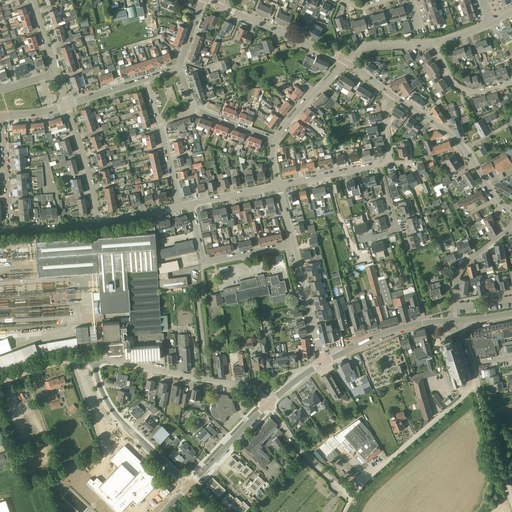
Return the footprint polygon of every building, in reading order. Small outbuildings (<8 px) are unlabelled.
[(137,11),(137,12),(138,15),(138,16),(144,15),(142,6),(144,6),(143,1),(142,1),(142,0),(134,0),(137,11)] [(151,0),(153,7),(154,12),(159,12),(158,6),(160,6),(167,9),(174,12),(175,0),(151,0)] [(310,0),(299,0),(297,5),(298,5),(300,6),(301,4),(304,5),(302,10),(301,12),(302,13),(304,14),(306,11),(309,5),(309,4),(310,0)] [(310,0),(309,4),(309,5),(312,6),(310,10),(313,11),(311,16),(314,17),(316,13),(318,8),(319,6),(316,5),(317,0),(310,0)] [(261,16),(265,6),(261,4),(262,2),(260,1),(258,6),(255,11),(258,13),(258,14),(261,16)] [(473,3),(472,3),(471,3),(471,1),(460,4),(457,5),(459,10),(462,9),(462,10),(474,6),(473,3)] [(318,8),(316,13),(314,17),(317,18),(319,13),(325,15),(326,12),(327,13),(330,5),(324,2),(322,5),(320,4),(319,6),(318,8)] [(439,3),(436,4),(424,8),(426,14),(427,13),(438,10),(441,9),(439,3)] [(403,9),(404,8),(405,8),(403,4),(400,5),(400,7),(396,8),(399,17),(405,15),(403,9)] [(20,14),(27,12),(25,6),(14,10),(15,13),(19,12),(20,14)] [(273,7),(271,6),(270,8),(265,6),(261,16),(265,17),(265,16),(269,17),(271,12),(273,7)] [(464,16),(475,12),(474,12),(473,10),(475,10),(474,6),(462,10),(464,16)] [(58,11),(61,10),(61,7),(55,9),(49,11),(51,17),(59,15),(58,11)] [(399,17),(396,8),(393,9),(392,8),(389,9),(390,13),(391,12),(393,19),(399,17)] [(285,15),(280,13),(281,11),(279,10),(277,14),(274,20),(278,21),(277,23),(280,24),(285,15)] [(386,21),(384,14),(385,14),(384,10),(380,11),(381,13),(377,14),(380,23),(381,26),(387,24),(386,21)] [(440,16),(438,10),(427,13),(428,15),(427,16),(428,19),(429,19),(440,16)] [(27,12),(20,14),(22,20),(29,18),(27,12)] [(475,16),(477,15),(475,12),(464,16),(465,21),(476,18),(475,16)] [(217,17),(212,15),(211,14),(210,17),(207,15),(202,25),(202,27),(206,29),(207,28),(209,29),(212,28),(214,24),(217,17)] [(292,15),(290,14),(289,17),(285,15),(280,24),(284,26),(285,24),(288,26),(290,20),(292,15)] [(380,23),(377,14),(373,15),(373,14),(369,15),(371,19),(372,18),(374,25),(380,23)] [(59,15),(51,17),(53,24),(65,20),(64,17),(62,18),(60,19),(59,15)] [(346,19),(343,20),(342,16),(335,18),(338,27),(341,26),(342,30),(349,27),(346,19)] [(366,27),(364,21),(365,20),(364,16),(361,18),(362,19),(357,20),(360,29),(366,27)] [(429,19),(430,21),(429,21),(431,29),(443,25),(442,21),(441,21),(440,16),(429,19)] [(360,29),(357,20),(354,22),(353,20),(350,21),(351,25),(352,25),(354,31),(360,29)] [(232,24),(225,21),(223,25),(219,34),(223,36),(224,33),(222,33),(223,30),(228,32),(229,29),(231,24),(232,24)] [(316,39),(323,28),(314,22),(307,33),(316,39)] [(31,24),(24,26),(25,30),(21,31),(22,33),(33,29),(31,24)] [(57,35),(64,32),(63,29),(67,27),(66,25),(61,26),(55,28),(57,35)] [(180,25),(178,29),(177,31),(185,34),(187,28),(180,25)] [(252,36),(246,33),(247,31),(240,27),(235,38),(243,41),(248,44),(252,36)] [(508,40),(511,38),(506,28),(501,31),(504,37),(500,39),(503,44),(507,42),(509,41),(508,40)] [(72,37),(71,36),(70,36),(68,31),(64,32),(57,35),(59,41),(66,38),(67,41),(73,39),(72,37)] [(177,31),(175,37),(183,40),(185,34),(177,31)] [(201,36),(196,34),(194,40),(201,43),(205,44),(206,41),(211,42),(212,37),(207,35),(202,33),(201,36)] [(37,41),(35,35),(29,37),(23,38),(24,41),(28,39),(29,43),(37,41)] [(183,40),(175,37),(174,41),(170,40),(169,42),(175,44),(180,46),(183,40)] [(252,50),(272,43),(270,37),(261,40),(262,43),(251,47),(251,49),(252,50)] [(486,39),(481,41),(483,48),(486,47),(487,48),(489,47),(488,45),(486,39)] [(199,49),(201,43),(194,40),(192,46),(199,49)] [(38,46),(38,45),(37,41),(29,43),(30,47),(26,48),(27,50),(33,48),(38,46)] [(220,42),(214,41),(211,51),(216,52),(220,42)] [(480,57),(483,56),(481,52),(484,51),(483,48),(481,41),(475,43),(479,53),(475,55),(477,62),(478,62),(478,63),(481,62),(481,61),(481,60),(480,57)] [(63,53),(70,51),(69,47),(73,46),(72,43),(67,45),(61,47),(63,53)] [(260,52),(265,50),(265,52),(274,50),(272,43),(252,50),(250,51),(252,57),(256,55),(261,54),(260,52)] [(192,46),(190,52),(197,55),(198,52),(202,53),(206,54),(207,51),(203,50),(199,49),(192,46)] [(464,48),(464,47),(458,49),(462,58),(465,57),(466,59),(473,56),(470,46),(464,48)] [(140,48),(139,47),(135,48),(137,55),(139,54),(141,62),(138,63),(140,70),(147,68),(140,48)] [(153,66),(150,59),(147,60),(143,47),(140,48),(147,68),(153,66)] [(155,53),(156,57),(157,57),(159,64),(165,62),(163,55),(159,56),(158,52),(157,48),(156,48),(154,49),(155,53)] [(81,54),(80,52),(76,53),(75,49),(70,51),(63,53),(65,60),(72,57),(76,56),(81,54)] [(170,54),(168,49),(165,50),(166,54),(163,55),(165,62),(171,60),(170,54)] [(458,49),(456,50),(453,51),(454,54),(450,56),(453,65),(459,63),(458,59),(462,58),(458,49)] [(432,56),(431,56),(428,51),(421,56),(419,53),(415,55),(419,60),(422,58),(424,61),(427,60),(432,56)] [(201,56),(197,55),(190,52),(187,58),(195,61),(194,64),(201,67),(202,63),(199,62),(201,56)] [(419,60),(415,55),(412,57),(410,53),(404,56),(410,66),(419,60)] [(328,63),(329,62),(316,56),(315,60),(307,56),(304,62),(302,66),(315,72),(317,68),(322,71),(323,68),(326,69),(328,63)] [(32,59),(30,59),(30,57),(24,58),(25,61),(20,63),(21,66),(23,74),(29,72),(27,65),(30,64),(30,66),(34,64),(32,59)] [(43,59),(42,59),(42,57),(35,59),(36,62),(33,62),(35,69),(38,68),(38,69),(45,67),(43,59)] [(75,63),(73,57),(72,57),(65,60),(67,66),(75,63)] [(157,57),(156,57),(154,58),(150,59),(153,66),(159,64),(157,57)] [(435,62),(433,63),(431,59),(421,65),(426,73),(437,66),(435,62)] [(231,68),(228,61),(221,63),(223,71),(231,68)] [(370,62),(367,67),(367,68),(367,69),(369,70),(372,72),(375,68),(378,71),(380,73),(382,74),(389,72),(384,69),(387,65),(384,62),(382,64),(378,61),(376,61),(375,63),(373,62),(372,62),(371,63),(370,62)] [(78,62),(75,63),(67,66),(69,72),(75,70),(80,68),(80,66),(79,66),(78,62)] [(126,67),(124,63),(118,65),(120,71),(122,77),(128,75),(126,67)] [(140,70),(138,63),(132,65),(134,72),(140,70)] [(113,64),(107,66),(109,72),(105,74),(108,81),(114,79),(112,73),(112,72),(116,71),(113,64)] [(134,72),(132,65),(126,67),(128,75),(134,72)] [(21,66),(15,68),(17,76),(23,74),(21,66)] [(108,81),(105,74),(104,68),(100,70),(98,66),(93,67),(94,70),(96,75),(99,74),(102,83),(108,81)] [(437,72),(440,70),(437,66),(426,73),(431,80),(438,76),(439,75),(437,72)] [(506,67),(501,68),(500,69),(503,79),(509,77),(506,67)] [(503,79),(500,69),(498,70),(494,71),(494,69),(494,70),(494,71),(497,79),(497,81),(503,79)] [(494,71),(494,70),(488,72),(491,81),(497,79),(494,71)] [(199,78),(197,73),(197,71),(188,74),(190,80),(199,78)] [(491,81),(488,72),(482,74),(486,83),(491,81)] [(83,75),(82,73),(71,77),(73,83),(80,81),(79,77),(83,75)] [(343,87),(344,85),(348,79),(342,75),(338,81),(341,83),(339,85),(343,87)] [(475,75),(478,85),(479,87),(483,85),(480,77),(478,78),(477,75),(475,75)] [(421,82),(417,77),(409,85),(405,76),(390,83),(393,91),(401,86),(404,92),(402,93),(405,98),(410,93),(414,89),(421,82)] [(435,89),(445,82),(442,78),(440,80),(438,76),(431,80),(433,84),(432,84),(435,89)] [(199,78),(190,80),(192,86),(201,83),(204,82),(203,79),(200,80),(199,78)] [(352,92),(350,90),(351,87),(354,82),(348,79),(344,85),(343,87),(349,91),(347,95),(346,94),(343,99),(347,101),(352,92)] [(82,87),(80,81),(73,83),(75,89),(82,87)] [(445,88),(448,86),(445,82),(435,89),(437,93),(439,92),(441,95),(442,95),(447,92),(445,88)] [(209,87),(208,84),(202,86),(201,83),(192,86),(194,92),(209,87)] [(299,88),(295,84),(293,86),(296,89),(294,91),(299,96),(303,92),(299,88)] [(212,86),(209,87),(194,92),(196,98),(214,92),(212,86)] [(248,109),(250,110),(252,111),(259,91),(260,89),(264,90),(266,86),(256,88),(250,104),(249,108),(248,109)] [(366,89),(359,86),(356,91),(356,92),(362,96),(366,89)] [(225,94),(223,89),(219,90),(214,92),(196,98),(198,104),(217,98),(216,96),(220,94),(221,95),(225,94)] [(366,89),(362,96),(368,99),(372,93),(366,89)] [(415,104),(421,94),(418,92),(415,90),(413,93),(411,97),(412,97),(410,100),(415,104)] [(135,99),(142,97),(140,91),(128,94),(130,100),(135,99)] [(294,91),(292,93),(292,94),(288,91),(286,93),(295,101),(299,96),(294,91)] [(339,103),(336,101),(332,96),(329,99),(323,92),(318,98),(323,103),(327,106),(329,108),(333,104),(334,105),(335,104),(337,106),(339,103)] [(352,92),(347,101),(349,102),(355,93),(352,92)] [(491,94),(494,104),(496,103),(500,102),(497,92),(491,94)] [(425,101),(427,98),(424,96),(421,94),(415,104),(420,107),(422,104),(423,105),(425,101)] [(489,106),(492,104),(494,104),(491,94),(485,96),(488,104),(489,106)] [(487,109),(486,109),(484,106),(488,104),(485,96),(485,95),(479,97),(485,112),(487,111),(487,109)] [(482,111),(481,111),(482,113),(485,112),(479,97),(473,99),(477,108),(481,107),(482,111)] [(263,98),(261,101),(263,102),(265,104),(270,108),(272,105),(263,98)] [(282,105),(288,110),(292,105),(283,98),(281,99),(284,102),(282,105)] [(323,103),(318,98),(313,103),(318,108),(323,103)] [(126,108),(126,110),(133,108),(134,111),(138,110),(145,108),(144,102),(136,104),(133,105),(129,107),(126,108)] [(227,115),(230,108),(227,107),(228,103),(225,102),(224,107),(221,113),(227,115)] [(233,117),(237,107),(234,105),(235,103),(232,102),(231,105),(230,108),(227,115),(233,117)] [(282,105),(281,106),(280,108),(277,105),(275,107),(284,115),(288,110),(282,105)] [(436,105),(431,109),(441,123),(446,119),(443,114),(436,105)] [(409,115),(405,112),(395,106),(391,113),(397,116),(391,126),(397,130),(409,115)] [(248,109),(249,108),(247,108),(246,110),(244,110),(245,109),(242,108),(240,113),(238,119),(244,121),(246,114),(247,112),(248,109)] [(317,115),(309,108),(305,112),(310,117),(312,114),(316,117),(317,115)] [(85,120),(92,118),(92,116),(91,112),(83,115),(85,120)] [(251,112),(250,116),(246,114),(244,121),(250,123),(254,113),(251,112)] [(270,114),(269,116),(268,117),(277,124),(280,119),(272,112),(270,114)] [(310,117),(305,112),(301,117),(309,124),(311,122),(308,120),(310,117)] [(355,112),(348,114),(350,121),(357,120),(355,112)] [(383,120),(382,116),(381,113),(364,117),(365,121),(365,120),(366,124),(377,122),(383,120)] [(480,132),(479,133),(482,137),(489,133),(486,127),(484,123),(487,122),(487,123),(496,118),(494,113),(480,120),(475,123),(480,132)] [(138,123),(141,122),(149,120),(147,114),(140,116),(137,117),(132,118),(133,118),(133,121),(137,119),(138,123)] [(461,120),(460,121),(461,125),(463,124),(462,123),(472,120),(471,119),(469,114),(461,117),(462,120),(461,120)] [(92,118),(85,120),(87,126),(98,122),(97,119),(101,118),(100,115),(96,117),(92,118)] [(414,124),(417,120),(411,116),(406,123),(406,124),(405,126),(410,130),(408,133),(410,137),(416,134),(420,128),(414,124)] [(454,128),(461,125),(460,121),(458,116),(456,117),(451,119),(454,128)] [(63,123),(61,117),(55,119),(58,129),(58,130),(66,127),(65,123),(63,123)] [(189,117),(182,119),(185,126),(191,124),(191,123),(189,117)] [(277,124),(268,117),(267,119),(266,120),(266,119),(264,122),(273,128),(277,124)] [(197,124),(197,125),(203,127),(206,120),(200,118),(199,119),(196,118),(194,123),(197,124)] [(49,124),(52,131),(57,130),(58,129),(55,119),(54,119),(48,121),(49,124)] [(182,119),(176,121),(179,131),(183,130),(182,127),(185,126),(182,119)] [(138,123),(139,126),(138,126),(139,129),(143,127),(143,128),(150,126),(149,120),(141,122),(138,123)] [(203,127),(209,129),(212,122),(206,120),(203,127)] [(176,121),(169,123),(170,127),(171,130),(175,129),(176,132),(171,133),(172,137),(178,135),(180,134),(179,131),(176,121)] [(294,126),(299,130),(302,127),(305,130),(306,128),(297,121),(294,126)] [(98,122),(87,126),(89,132),(94,130),(100,128),(99,125),(98,122)] [(26,130),(26,128),(25,124),(19,124),(20,131),(20,135),(24,135),(24,137),(27,137),(27,142),(30,142),(29,135),(26,135),(26,131),(26,130)] [(220,133),(223,126),(217,124),(215,129),(213,134),(215,135),(217,131),(220,133)] [(461,125),(454,128),(458,136),(465,133),(461,125)] [(228,128),(223,126),(220,133),(223,134),(222,137),(225,138),(226,134),(228,128)] [(290,131),(298,138),(300,135),(297,133),(299,130),(294,126),(290,131)] [(370,139),(369,135),(379,133),(377,126),(371,127),(362,129),(364,136),(361,137),(362,141),(370,139)] [(127,128),(124,129),(123,127),(120,128),(121,132),(122,132),(123,137),(126,137),(130,136),(136,135),(135,128),(128,130),(129,134),(127,128)] [(239,132),(233,130),(231,135),(229,140),(232,141),(233,137),(236,139),(239,132)] [(99,136),(102,135),(101,132),(96,134),(90,136),(92,142),(100,140),(99,136)] [(236,139),(239,140),(238,143),(241,144),(245,134),(239,132),(236,139)] [(147,141),(154,139),(153,133),(147,134),(141,135),(142,138),(146,137),(147,141)] [(253,145),(256,138),(250,136),(246,146),(248,147),(250,144),(253,145)] [(257,151),(261,141),(261,140),(256,138),(253,145),(256,146),(255,150),(257,151)] [(433,146),(431,141),(430,138),(423,141),(429,156),(452,147),(449,140),(433,146)] [(63,148),(70,146),(68,139),(60,141),(59,139),(53,140),(53,141),(54,143),(58,142),(60,149),(63,148)] [(156,146),(154,139),(147,141),(147,145),(143,146),(144,148),(156,146)] [(181,142),(185,142),(185,139),(182,139),(181,140),(179,140),(173,141),(174,147),(182,146),(181,142)] [(100,140),(92,142),(94,148),(105,145),(105,142),(101,143),(100,140)] [(383,154),(382,148),(385,148),(384,141),(377,143),(378,147),(374,148),(376,156),(383,154)] [(411,154),(408,154),(407,148),(409,147),(408,141),(401,143),(402,148),(399,148),(400,156),(401,156),(402,156),(403,156),(403,155),(404,155),(405,159),(412,158),(411,154)] [(364,158),(371,157),(369,150),(372,149),(371,143),(365,144),(366,147),(366,150),(363,151),(362,151),(364,158)] [(24,152),(24,148),(23,144),(21,144),(17,145),(17,147),(14,147),(15,153),(24,152)] [(487,151),(483,145),(482,144),(479,146),(480,148),(476,150),(480,156),(487,151)] [(70,146),(63,148),(65,155),(72,152),(70,146)] [(359,159),(358,151),(357,151),(357,148),(353,149),(354,152),(347,154),(348,160),(352,160),(352,161),(359,159)] [(111,156),(109,150),(107,150),(101,152),(96,153),(97,159),(105,157),(111,156)] [(150,159),(158,157),(157,151),(145,153),(146,156),(150,155),(150,159)] [(327,166),(325,157),(325,156),(324,156),(324,152),(319,153),(320,156),(318,157),(319,161),(320,167),(327,166)] [(348,160),(347,154),(341,155),(340,152),(336,153),(337,156),(338,164),(346,162),(346,161),(348,160)] [(511,166),(511,163),(510,159),(506,153),(487,164),(482,166),(485,173),(496,168),(498,171),(499,170),(501,173),(511,166)] [(333,165),(332,158),(331,158),(331,154),(324,155),(325,156),(325,157),(327,166),(333,165)] [(461,165),(460,164),(458,161),(453,155),(445,160),(452,171),(461,165)] [(188,158),(183,159),(182,156),(176,157),(178,165),(183,164),(184,166),(185,165),(189,165),(189,163),(188,158)] [(105,157),(97,159),(99,166),(105,164),(111,162),(110,160),(106,161),(105,157)] [(150,159),(151,162),(152,165),(159,164),(158,157),(150,159)] [(69,167),(76,165),(74,158),(68,160),(67,160),(66,160),(65,158),(59,160),(59,162),(63,161),(65,168),(69,167)] [(308,170),(315,168),(314,162),(313,162),(313,158),(310,158),(311,162),(307,163),(308,170)] [(297,172),(296,165),(295,165),(294,159),(291,160),(292,164),(289,165),(291,173),(297,172)] [(308,170),(307,163),(304,164),(303,160),(300,160),(301,164),(302,171),(308,170)] [(289,165),(289,163),(288,162),(286,163),(285,164),(284,161),(282,162),(284,175),(291,173),(289,165)] [(265,179),(262,164),(262,163),(257,164),(258,169),(259,168),(260,173),(257,173),(257,174),(258,180),(265,179)] [(186,170),(191,169),(190,164),(189,165),(185,165),(184,166),(179,167),(181,178),(188,176),(186,170)] [(424,164),(417,165),(420,173),(423,172),(424,173),(425,178),(429,177),(427,172),(426,170),(424,164)] [(76,165),(69,167),(70,170),(63,172),(65,178),(70,177),(70,174),(78,172),(76,165)] [(230,169),(229,167),(225,167),(227,174),(227,176),(231,176),(233,185),(240,184),(239,180),(240,180),(237,168),(235,169),(230,169)] [(109,171),(113,170),(112,168),(106,169),(100,170),(102,177),(110,175),(109,171)] [(215,181),(213,174),(211,175),(210,169),(205,170),(206,176),(204,176),(206,186),(209,186),(209,190),(216,189),(215,183),(215,181)] [(253,175),(253,174),(251,169),(248,169),(249,175),(246,176),(247,182),(254,181),(253,175)] [(162,176),(161,170),(153,172),(154,175),(150,176),(151,179),(156,178),(162,176)] [(459,186),(472,177),(468,171),(462,174),(464,177),(460,180),(458,177),(455,179),(454,179),(459,186)] [(408,182),(406,175),(406,174),(401,176),(399,172),(395,173),(395,172),(390,173),(391,174),(387,175),(391,186),(390,186),(393,197),(399,195),(395,182),(397,182),(398,186),(403,184),(404,188),(409,186),(408,182)] [(205,191),(204,184),(201,184),(198,173),(194,174),(196,181),(197,181),(197,184),(197,186),(198,192),(205,191)] [(227,176),(227,174),(222,175),(222,173),(216,174),(217,180),(221,179),(222,187),(229,186),(227,176)] [(415,180),(413,173),(406,175),(413,194),(414,195),(415,195),(415,193),(417,192),(415,186),(414,187),(412,183),(413,183),(412,181),(415,180)] [(114,178),(113,174),(110,175),(102,177),(103,183),(109,181),(115,180),(114,178)] [(190,188),(189,186),(186,187),(185,180),(188,179),(188,176),(181,178),(184,195),(191,194),(190,188)] [(74,186),(81,184),(80,177),(72,179),(74,186)] [(472,177),(459,186),(457,187),(460,190),(469,184),(471,188),(476,184),(472,177)] [(442,183),(444,187),(447,185),(452,182),(450,178),(444,182),(442,183)] [(354,180),(349,181),(347,181),(349,187),(349,189),(353,189),(354,194),(358,193),(357,188),(356,188),(354,180)] [(509,184),(503,193),(509,196),(511,190),(511,181),(509,184)] [(509,184),(506,182),(505,185),(502,183),(500,182),(497,183),(495,184),(493,186),(503,193),(509,184)] [(339,183),(333,184),(335,195),(339,194),(339,197),(343,197),(342,190),(341,191),(339,183)] [(433,187),(436,194),(437,196),(442,194),(439,189),(444,187),(442,183),(439,185),(433,187)] [(81,184),(74,186),(72,187),(74,194),(68,195),(65,195),(65,196),(65,198),(69,198),(69,197),(75,196),(74,194),(76,193),(83,191),(81,184)] [(113,189),(117,188),(116,185),(111,187),(105,188),(106,194),(114,192),(113,189)] [(322,200),(319,187),(313,188),(315,196),(315,198),(316,198),(316,201),(319,200),(322,200)] [(146,189),(147,194),(145,195),(144,195),(146,203),(153,202),(152,196),(152,194),(153,194),(152,188),(146,189)] [(167,199),(166,192),(161,193),(160,190),(157,191),(159,200),(167,199)] [(308,201),(306,191),(306,190),(299,191),(301,201),(302,202),(308,201)] [(484,197),(481,191),(461,200),(453,204),(455,209),(460,207),(464,205),(465,207),(484,197)] [(139,198),(139,197),(138,193),(130,195),(130,198),(132,198),(133,200),(134,206),(141,204),(139,198)] [(78,206),(86,204),(84,197),(76,199),(75,196),(69,197),(69,198),(70,204),(78,202),(78,206)] [(272,197),(265,198),(267,206),(268,210),(266,210),(267,215),(276,214),(272,197)] [(263,205),(262,200),(262,199),(254,201),(256,213),(255,213),(256,220),(258,220),(258,218),(262,217),(261,212),(260,212),(260,210),(264,209),(263,207),(263,205)] [(369,209),(383,205),(382,199),(372,202),(373,205),(368,206),(369,209)] [(412,205),(410,200),(402,202),(403,206),(399,207),(401,214),(405,213),(406,216),(414,214),(413,209),(409,211),(408,206),(412,205)] [(249,214),(248,210),(251,209),(250,202),(242,203),(244,210),(242,211),(245,223),(245,222),(250,221),(250,220),(249,221),(248,214),(249,214)] [(87,211),(86,204),(78,206),(79,210),(72,211),(72,216),(81,215),(81,212),(86,211),(87,211)] [(239,204),(231,206),(232,211),(233,213),(238,212),(238,215),(240,215),(243,214),(242,211),(240,211),(239,204)] [(383,205),(369,209),(370,212),(374,210),(375,214),(379,212),(385,211),(383,205)] [(227,215),(225,207),(219,208),(221,221),(227,219),(227,215)] [(219,208),(213,210),(214,215),(214,218),(215,218),(215,222),(221,221),(219,208)] [(211,217),(208,218),(206,211),(200,212),(202,224),(209,222),(209,225),(212,224),(211,217)] [(484,219),(483,219),(486,224),(484,225),(483,223),(476,227),(478,231),(486,227),(488,226),(494,222),(492,219),(493,219),(491,214),(486,217),(484,219)] [(358,216),(363,232),(369,231),(368,228),(370,227),(368,221),(364,222),(362,215),(358,216)] [(181,216),(175,217),(175,219),(172,220),(174,228),(177,227),(177,225),(182,224),(181,216)] [(357,234),(363,232),(358,216),(354,217),(356,225),(353,226),(354,231),(356,231),(357,234)] [(386,222),(384,216),(374,219),(375,222),(371,224),(372,226),(386,222)] [(422,221),(423,220),(422,218),(417,219),(416,216),(406,219),(408,225),(422,221)] [(174,228),(172,220),(170,220),(169,219),(163,220),(165,228),(171,226),(171,228),(174,228)] [(423,224),(423,223),(422,221),(408,225),(410,230),(415,229),(420,228),(419,225),(423,224)] [(314,224),(307,225),(306,222),(296,225),(297,232),(307,230),(307,233),(315,231),(314,224)] [(372,226),(373,229),(377,228),(378,231),(387,228),(386,222),(372,226)] [(494,222),(488,226),(490,230),(487,232),(490,238),(499,233),(495,224),(494,222)] [(123,342),(124,343),(109,344),(109,342),(103,343),(103,349),(109,348),(109,355),(119,354),(122,354),(124,356),(124,357),(130,356),(130,360),(133,359),(134,360),(136,360),(136,359),(154,358),(155,359),(156,358),(157,358),(160,358),(160,357),(160,353),(159,347),(162,347),(162,341),(159,341),(159,339),(164,339),(163,333),(161,333),(156,258),(157,258),(157,250),(156,250),(156,248),(155,240),(156,240),(155,234),(154,226),(134,226),(128,228),(129,234),(76,237),(76,234),(71,235),(71,237),(36,240),(38,276),(98,272),(99,292),(100,300),(101,312),(129,310),(130,321),(121,322),(121,326),(119,327),(119,321),(103,322),(104,339),(120,338),(120,337),(121,337),(123,342)] [(251,241),(250,239),(250,237),(255,236),(254,229),(251,229),(252,233),(249,234),(249,235),(243,237),(245,249),(252,247),(251,241)] [(282,241),(280,229),(274,230),(275,234),(277,242),(282,241)] [(264,237),(261,237),(260,233),(257,234),(259,240),(260,246),(265,244),(264,237)] [(316,233),(310,235),(311,239),(309,239),(311,247),(319,245),(316,233)] [(243,237),(243,234),(238,235),(240,241),(237,242),(238,244),(239,250),(245,249),(243,237)] [(409,242),(423,238),(422,236),(418,237),(417,234),(407,236),(409,242)] [(420,243),(424,241),(423,238),(409,242),(410,248),(416,247),(420,245),(420,243)] [(157,250),(157,258),(189,253),(194,251),(192,239),(186,241),(174,243),(175,246),(157,250)] [(230,246),(229,240),(223,241),(224,245),(226,253),(232,252),(230,246)] [(377,242),(382,259),(386,258),(384,250),(387,249),(386,243),(384,243),(383,240),(377,242)] [(469,241),(462,244),(461,241),(456,243),(460,252),(463,251),(464,253),(472,250),(469,241)] [(378,260),(382,259),(377,242),(371,244),(372,247),(370,247),(372,253),(376,252),(378,260)] [(219,246),(218,243),(215,243),(212,244),(215,255),(220,254),(219,246)] [(508,269),(506,259),(504,249),(503,243),(494,244),(496,250),(496,253),(492,254),(493,261),(497,260),(498,263),(502,262),(503,270),(508,269)] [(212,244),(208,244),(207,245),(209,256),(215,255),(212,244)] [(309,258),(310,257),(312,257),(312,256),(314,256),(313,250),(309,251),(303,252),(304,259),(309,258)] [(492,265),(489,250),(482,254),(486,267),(487,272),(493,270),(492,265)] [(450,262),(457,259),(454,252),(447,255),(446,254),(441,256),(444,263),(449,261),(450,262)] [(177,259),(171,261),(158,264),(160,273),(167,271),(179,269),(177,259)] [(306,267),(307,271),(312,270),(318,269),(316,264),(321,263),(320,260),(317,261),(310,263),(310,266),(306,267)] [(478,263),(477,263),(467,266),(469,277),(477,276),(476,270),(480,270),(478,263)] [(377,278),(374,265),(366,267),(381,322),(382,328),(390,326),(388,318),(387,310),(386,305),(381,288),(378,277),(377,278)] [(312,270),(307,271),(308,276),(313,275),(313,277),(321,275),(320,272),(319,268),(318,269),(312,270)] [(337,272),(331,274),(333,280),(341,278),(339,269),(336,270),(337,272)] [(160,273),(158,273),(160,289),(188,286),(186,276),(168,278),(167,271),(160,273)] [(507,277),(507,279),(503,280),(501,273),(495,274),(496,278),(497,284),(500,283),(501,289),(509,287),(509,285),(511,283),(511,276),(507,277)] [(285,291),(287,291),(284,280),(279,281),(278,274),(266,277),(264,277),(263,274),(258,275),(258,277),(239,280),(240,285),(234,286),(237,300),(269,294),(271,302),(287,299),(285,291)] [(314,280),(310,281),(311,286),(321,283),(320,279),(322,278),(321,275),(313,277),(314,280)] [(393,303),(388,287),(385,275),(378,277),(381,288),(386,305),(393,303)] [(469,285),(471,284),(471,286),(477,285),(479,294),(486,292),(485,287),(483,275),(477,276),(469,277),(470,280),(469,279),(469,280),(470,280),(469,285)] [(494,281),(491,282),(490,278),(484,280),(486,287),(489,286),(490,292),(496,290),(494,281)] [(440,287),(441,287),(440,281),(430,284),(431,289),(430,290),(433,299),(442,296),(440,287)] [(325,290),(324,287),(322,287),(321,283),(311,286),(312,290),(316,289),(317,292),(325,290)] [(348,285),(344,286),(348,301),(352,300),(348,285)] [(223,289),(224,293),(220,293),(210,294),(211,305),(222,304),(221,296),(225,296),(226,305),(238,303),(237,300),(234,286),(223,289)] [(419,305),(414,287),(412,287),(411,286),(408,288),(409,288),(403,290),(404,294),(406,301),(410,300),(412,304),(407,306),(411,317),(421,314),(419,305)] [(325,290),(317,292),(318,295),(313,296),(315,300),(325,298),(324,293),(326,293),(325,292),(329,291),(328,289),(325,290)] [(404,295),(402,289),(395,291),(396,297),(393,298),(395,307),(399,306),(403,322),(411,320),(409,314),(404,295)] [(345,314),(344,314),(343,310),(341,303),(345,302),(344,296),(333,299),(339,323),(341,329),(348,327),(345,314)] [(325,298),(315,300),(316,305),(320,304),(320,306),(328,304),(333,303),(333,300),(328,302),(327,297),(325,298)] [(371,309),(369,309),(366,298),(361,299),(370,332),(379,329),(377,323),(377,321),(374,322),(373,319),(371,309)] [(352,319),(358,317),(357,311),(361,310),(358,301),(348,304),(349,308),(352,319)] [(317,310),(318,315),(328,312),(327,308),(329,308),(328,304),(320,306),(321,309),(317,310)] [(301,311),(298,312),(297,308),(290,310),(291,316),(294,315),(295,319),(300,317),(303,317),(301,311)] [(392,309),(389,310),(391,317),(388,318),(390,326),(399,323),(396,314),(393,315),(392,309)] [(326,321),(331,319),(332,319),(331,316),(329,316),(328,312),(318,315),(319,319),(323,318),(324,321),(326,320),(326,321)] [(300,317),(295,319),(292,319),(294,325),(296,324),(297,327),(302,326),(305,325),(304,319),(300,320),(300,317)] [(364,324),(361,325),(358,317),(352,319),(354,326),(356,334),(366,331),(364,324)] [(337,328),(333,329),(331,323),(327,324),(326,321),(326,320),(324,321),(317,323),(318,327),(319,328),(320,331),(319,332),(322,342),(325,342),(325,343),(328,343),(331,342),(334,341),(337,340),(337,339),(339,338),(337,328)] [(511,320),(501,323),(505,342),(506,345),(507,352),(511,351),(511,320)] [(501,323),(492,325),(490,326),(492,335),(494,342),(496,350),(499,349),(498,343),(502,343),(502,346),(506,345),(505,342),(501,323)] [(77,343),(80,342),(97,340),(95,325),(89,326),(90,335),(88,335),(87,326),(75,328),(77,337),(77,343)] [(306,328),(303,329),(302,326),(297,327),(290,329),(291,335),(299,333),(299,336),(307,334),(306,328)] [(488,336),(492,335),(490,326),(483,327),(484,334),(488,333),(488,336)] [(492,335),(488,336),(488,333),(484,334),(483,327),(482,327),(482,329),(474,331),(473,332),(472,332),(473,339),(472,339),(474,349),(475,348),(477,355),(485,353),(486,354),(496,352),(496,350),(494,342),(492,335)] [(427,336),(427,334),(425,328),(420,329),(427,358),(432,356),(427,336)] [(420,329),(417,330),(414,331),(413,333),(415,340),(418,339),(419,342),(421,342),(422,346),(414,348),(415,351),(417,359),(418,360),(427,358),(420,329)] [(191,369),(189,347),(188,334),(178,334),(179,355),(183,355),(184,370),(191,369)] [(467,361),(468,361),(466,357),(465,357),(461,344),(462,343),(461,340),(460,340),(460,339),(459,340),(458,337),(455,338),(453,339),(452,335),(445,338),(446,341),(441,343),(442,345),(441,346),(440,347),(440,348),(440,349),(440,350),(441,350),(442,350),(444,355),(443,355),(445,359),(446,359),(447,363),(446,364),(448,368),(449,368),(452,376),(451,377),(454,387),(459,385),(461,385),(461,383),(462,383),(462,384),(463,384),(464,384),(464,383),(465,383),(466,382),(467,381),(467,380),(467,379),(472,377),(470,370),(467,361)] [(11,337),(0,340),(0,353),(15,348),(11,337)] [(77,346),(76,338),(46,342),(46,343),(35,345),(35,343),(0,355),(0,371),(40,357),(40,356),(78,350),(97,350),(97,343),(90,343),(90,344),(82,344),(82,346),(77,346)] [(246,348),(253,347),(252,338),(245,339),(246,342),(245,342),(245,343),(246,347),(246,348)] [(409,338),(401,340),(403,346),(405,354),(409,353),(407,346),(410,345),(410,344),(409,338)] [(309,347),(309,344),(302,344),(297,345),(298,349),(302,348),(303,348),(304,351),(303,351),(303,352),(304,358),(310,357),(309,350),(308,347),(309,347)] [(165,355),(168,355),(169,363),(172,362),(177,362),(176,348),(165,349),(165,353),(165,355)] [(298,361),(296,354),(284,356),(283,352),(281,353),(282,364),(288,363),(298,361)] [(243,357),(246,357),(246,353),(243,353),(238,354),(240,366),(233,367),(234,375),(245,374),(243,357)] [(257,353),(250,355),(252,366),(254,365),(254,366),(255,366),(255,367),(255,368),(258,367),(264,367),(264,365),(263,361),(263,359),(262,353),(257,353)] [(275,353),(270,353),(271,357),(266,358),(266,360),(267,366),(277,364),(277,365),(276,357),(275,353)] [(226,355),(224,355),(216,355),(218,376),(225,376),(223,364),(227,364),(226,355)] [(433,359),(426,361),(428,365),(429,370),(435,368),(433,359)] [(348,371),(352,370),(348,361),(340,365),(343,370),(346,380),(347,379),(348,382),(353,380),(352,377),(351,377),(348,371)] [(484,370),(482,370),(481,370),(483,378),(488,377),(498,375),(498,374),(496,375),(494,368),(484,369),(484,370)] [(329,372),(321,377),(330,393),(338,388),(329,372)] [(121,385),(125,385),(126,385),(127,375),(117,373),(117,376),(116,382),(116,383),(119,384),(121,384),(121,385)] [(426,395),(427,395),(422,379),(420,374),(411,376),(412,380),(413,380),(418,397),(426,395)] [(498,375),(488,377),(489,384),(492,384),(502,382),(502,381),(500,382),(498,375)] [(63,376),(45,382),(47,389),(66,384),(63,376)] [(154,381),(147,380),(146,386),(146,387),(150,388),(149,394),(150,394),(149,400),(154,401),(155,395),(156,395),(156,394),(156,391),(157,389),(153,389),(154,381)] [(361,384),(365,393),(373,390),(369,381),(361,384)] [(167,383),(166,383),(160,382),(159,388),(158,390),(158,391),(156,391),(156,394),(158,394),(158,395),(161,396),(161,399),(159,399),(158,405),(160,405),(159,406),(165,407),(168,392),(165,391),(167,383)] [(492,384),(493,391),(503,389),(502,382),(492,384)] [(175,402),(182,403),(182,401),(183,393),(184,389),(181,389),(180,389),(181,386),(173,385),(171,394),(176,395),(175,402)] [(345,392),(344,392),(342,389),(341,389),(339,387),(338,388),(330,393),(334,399),(340,395),(342,398),(347,395),(345,392)] [(118,390),(117,400),(119,400),(123,401),(127,402),(129,391),(131,391),(131,389),(125,388),(124,391),(118,390)] [(200,389),(193,388),(191,394),(191,398),(190,401),(194,402),(199,403),(200,396),(198,395),(200,389)] [(312,406),(320,401),(314,392),(309,395),(310,396),(307,398),(306,398),(302,401),(305,405),(304,405),(310,414),(315,410),(312,406)] [(445,405),(436,393),(431,394),(435,399),(434,400),(440,408),(445,405)] [(214,399),(210,405),(211,405),(211,406),(211,407),(211,408),(211,409),(211,410),(211,411),(211,412),(211,413),(212,414),(213,415),(213,416),(214,416),(214,417),(215,417),(216,417),(216,418),(215,418),(216,419),(220,421),(224,422),(224,421),(227,415),(231,414),(236,412),(237,412),(235,409),(234,406),(235,404),(234,402),(233,401),(232,400),(233,399),(229,397),(228,395),(226,395),(221,394),(221,396),(220,396),(219,395),(216,394),(214,399)] [(418,397),(416,398),(417,403),(414,404),(416,408),(419,407),(419,408),(421,407),(424,418),(432,416),(426,395),(418,397)] [(59,400),(50,403),(52,410),(61,407),(59,400)] [(145,411),(137,405),(139,403),(136,400),(130,404),(134,408),(130,412),(137,419),(145,411)] [(73,404),(69,408),(73,412),(77,408),(73,404)] [(154,406),(150,410),(152,412),(155,415),(159,411),(156,409),(156,408),(154,406)] [(301,408),(298,410),(297,409),(293,412),(294,413),(288,417),(291,420),(290,421),(294,427),(298,423),(299,424),(304,420),(304,419),(307,417),(301,408)] [(401,419),(402,419),(406,417),(404,413),(403,411),(395,414),(397,417),(395,418),(394,417),(393,417),(391,417),(391,418),(392,420),(390,421),(391,425),(392,425),(394,429),(393,429),(394,431),(401,428),(403,429),(404,428),(405,427),(404,425),(403,425),(401,419)] [(157,422),(149,415),(145,419),(141,423),(149,430),(153,426),(157,422)] [(247,441),(243,445),(250,452),(251,451),(254,454),(252,456),(256,460),(256,459),(260,462),(259,463),(263,467),(270,459),(259,449),(262,445),(259,443),(277,424),(271,418),(269,420),(268,419),(261,426),(262,427),(261,428),(258,431),(258,430),(250,437),(251,438),(249,440),(248,442),(247,441)] [(350,431),(344,436),(355,448),(356,450),(359,454),(360,454),(362,456),(363,456),(368,462),(371,460),(372,461),(375,458),(374,457),(378,454),(381,450),(379,447),(377,446),(377,445),(378,445),(373,436),(370,432),(361,421),(357,424),(354,427),(349,431),(350,431)] [(167,435),(169,432),(162,426),(161,426),(159,424),(155,428),(157,430),(153,436),(160,442),(164,447),(168,443),(169,443),(170,444),(171,444),(172,444),(172,443),(173,443),(175,445),(180,440),(176,437),(173,441),(171,440),(171,439),(167,435)] [(216,432),(212,428),(208,425),(199,434),(196,432),(192,436),(191,437),(194,439),(195,440),(196,438),(198,439),(202,444),(207,438),(206,437),(208,435),(212,438),(214,435),(216,432)] [(283,445),(277,436),(276,437),(273,438),(265,444),(267,447),(274,443),(278,449),(283,445)] [(181,461),(184,463),(184,464),(190,458),(189,458),(190,457),(192,459),(195,455),(194,454),(196,452),(192,448),(190,450),(187,448),(189,446),(185,442),(183,444),(182,442),(179,446),(182,449),(175,457),(175,458),(177,460),(178,459),(181,462),(181,461)] [(97,477),(89,485),(117,511),(120,511),(132,500),(137,504),(159,481),(152,475),(153,473),(124,445),(110,459),(118,466),(102,482),(97,477)] [(322,448),(317,453),(326,461),(331,456),(322,448)] [(239,461),(238,462),(232,457),(225,463),(231,469),(233,468),(239,461)] [(246,465),(245,466),(239,461),(233,468),(239,473),(240,472),(246,465)] [(252,470),(246,465),(240,472),(246,477),(252,470)] [(265,482),(258,476),(252,482),(259,488),(265,482)] [(213,490),(219,483),(213,477),(206,484),(213,490)] [(252,482),(248,487),(246,488),(253,495),(259,488),(252,482)] [(225,489),(219,483),(213,490),(219,496),(225,489)] [(235,498),(229,493),(225,497),(223,500),(228,505),(235,498)] [(236,509),(242,502),(236,497),(235,498),(228,505),(229,506),(231,504),(236,509)] [(9,511),(6,499),(0,501),(0,511),(9,511)] [(244,511),(245,511),(249,506),(243,501),(242,502),(236,509),(236,510),(238,508),(241,511),(244,511)]
